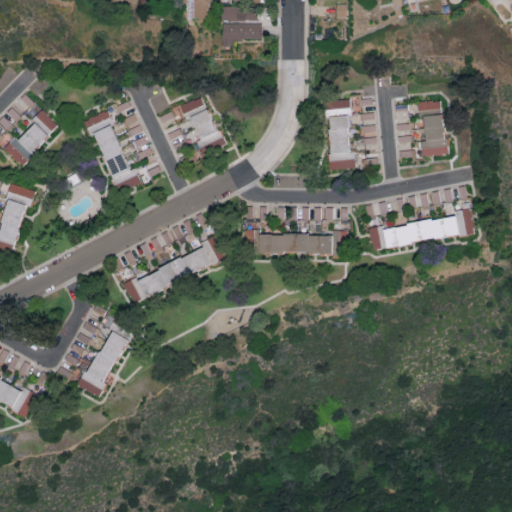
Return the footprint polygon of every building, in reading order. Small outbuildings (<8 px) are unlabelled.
[(193,0),(193,16),(209,17),(209,0),(193,0)] [(256,20),(257,6),(221,5),(220,19),(256,20)] [(261,40),(261,21),(221,22),(222,41),(261,40)] [(198,141),(189,145),(194,158),(223,146),(203,95),(182,103),(198,141)] [(360,111),(360,97),(325,97),(325,112),(360,111)] [(440,100),(418,100),(418,113),(440,113),(440,100)] [(59,124),(42,109),(5,149),(21,164),(59,124)] [(113,185),(121,182),(124,189),(140,183),(135,167),(128,170),(107,110),(83,118),(89,135),(94,133),(113,185)] [(162,122),(175,117),(172,110),(159,115),(162,122)] [(374,113),(361,112),(360,119),(373,120),(374,113)] [(331,168),(378,164),(377,156),(363,158),(362,150),(350,151),(347,114),(327,116),(331,168)] [(422,155),(445,154),(444,114),(423,114),(424,140),(421,140),(422,155)] [(0,117),(0,122),(8,130),(13,125),(2,115),(0,117)] [(360,133),(376,134),(376,125),(360,124),(360,133)] [(364,144),(376,142),(375,136),(363,138),(364,144)] [(416,160),(414,149),(400,150),(401,162),(416,160)] [(31,189),(11,182),(0,218),(0,249),(12,253),(31,189)] [(469,207),(466,185),(458,186),(461,208),(469,207)] [(369,227),(372,248),(475,232),(471,207),(454,210),(455,216),(383,227),(383,225),(369,227)] [(253,229),(245,229),(244,249),(253,249),(253,229)] [(341,229),(331,230),(332,257),(342,256),(341,229)] [(258,233),(258,252),(330,253),(331,234),(258,233)] [(202,246),(123,283),(132,301),(223,258),(213,236),(200,241),(202,246)] [(126,338),(107,329),(80,386),(99,396),(106,382),(106,381),(126,338)] [(0,353),(0,362),(3,364),(9,351),(3,347),(0,353)] [(64,360),(77,365),(79,358),(66,354),(64,360)] [(18,372),(24,375),(30,363),(24,360),(18,372)] [(0,401),(27,413),(36,392),(23,386),(22,388),(0,378),(0,401)]
